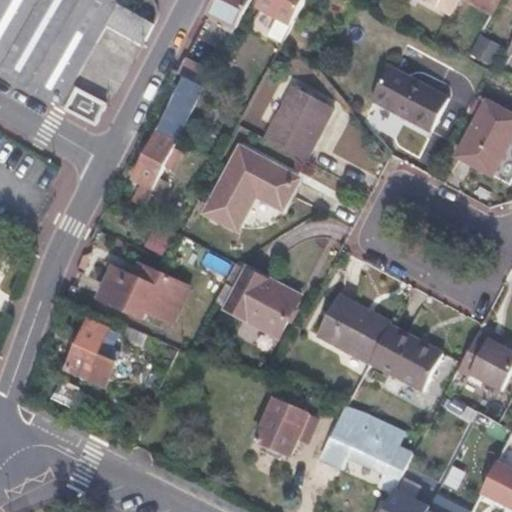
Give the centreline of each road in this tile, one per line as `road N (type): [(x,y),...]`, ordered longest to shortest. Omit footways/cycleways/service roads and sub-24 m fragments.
road 1 (residential): [(0,424),(43,292),(103,163)]
road 2 (residential): [(509,244),(475,306),(367,245),(400,185)]
road 3 (residential): [(0,425),(173,511)]
road 4 (residential): [(103,163),(190,0)]
road 5 (residential): [(400,185),(509,244)]
